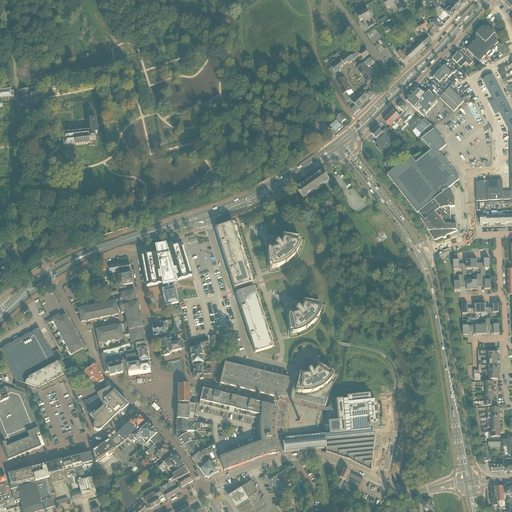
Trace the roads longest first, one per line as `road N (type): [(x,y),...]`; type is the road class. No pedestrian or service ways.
road 1 (residential): [(425,257),(471,234),(471,173),(499,161),(497,136),(473,83),(511,55)]
road 2 (residential): [(144,313),(132,254),(94,262),(57,288),(80,329),(139,315)]
road 3 (secondary): [(469,481),(435,303)]
road 4 (residential): [(280,366),(249,355),(211,235)]
road 5 (residential): [(280,366),(250,244),(253,232),(265,233)]
road 6 (secondary): [(338,143),(417,260)]
road 7 (unclassified): [(203,488),(171,440),(114,381)]
road 8 (secondary): [(357,127),(453,31)]
road 9 (residential): [(368,130),(459,37)]
road 10 (residential): [(281,458),(282,407),(215,387)]
